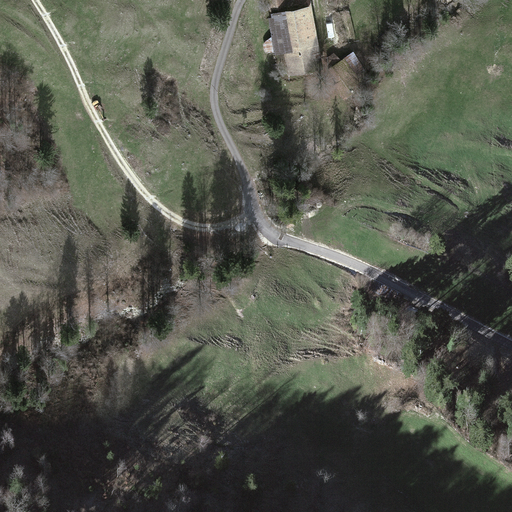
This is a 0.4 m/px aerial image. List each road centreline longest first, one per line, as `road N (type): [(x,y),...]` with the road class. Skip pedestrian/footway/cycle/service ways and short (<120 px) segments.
road 1 (track): [(35,0),(93,114),(149,198),(189,225),(217,231),(244,218),(285,241)]
road 2 (track): [(285,241),(511,345)]
road 3 (unclassified): [(244,218),(248,186),(213,92),(241,0)]
